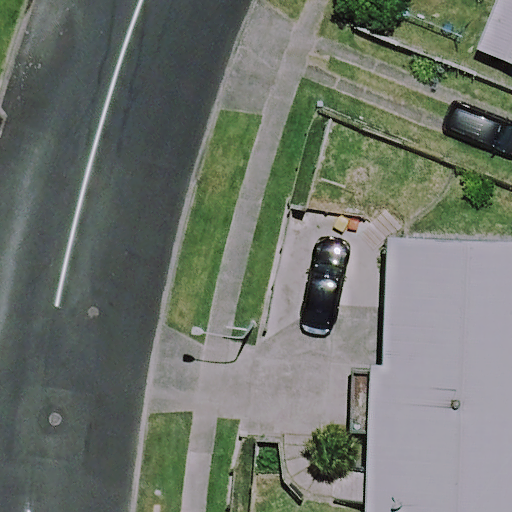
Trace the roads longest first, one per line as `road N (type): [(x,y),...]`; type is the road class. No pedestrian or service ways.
road 1 (residential): [(140,0),(79,197),(48,359)]
road 2 (residential): [(48,359),(31,511)]
